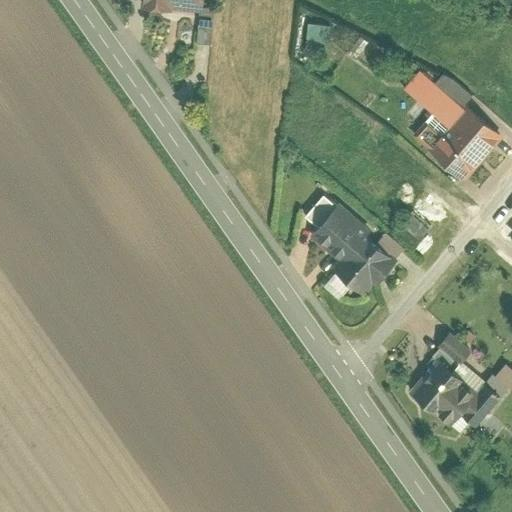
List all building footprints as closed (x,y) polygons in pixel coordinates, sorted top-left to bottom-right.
[(218,0),(158,0),(158,3),(218,9),(218,0)] [(310,44),(333,45),(334,22),(311,21),(310,44)] [(429,66),(412,85),(461,127),(478,108),(429,66)] [(426,131),(475,174),(511,131),(480,105),(478,108),(461,127),(455,134),(436,119),(426,131)] [(343,202),(332,192),(312,214),(321,222),(314,230),(348,260),(342,267),(370,291),(383,277),(387,281),(409,255),(346,199),(343,202)] [(343,297),(356,283),(339,269),(327,283),(343,297)] [(458,330),(447,343),(469,362),(480,349),(458,330)] [(447,354),(417,389),(459,424),(470,410),(488,389),(447,354)] [(484,422),(511,389),(511,388),(498,377),(488,389),(470,410),(484,422)]
